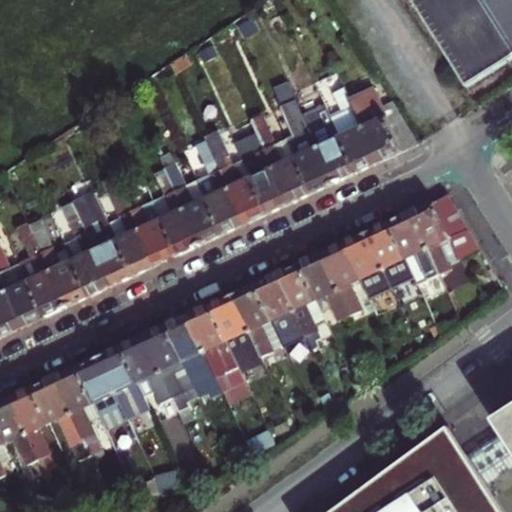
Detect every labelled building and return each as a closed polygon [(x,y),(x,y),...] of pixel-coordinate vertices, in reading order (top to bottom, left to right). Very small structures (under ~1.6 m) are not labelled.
[(511,0),(410,0),(471,94),(511,67),(511,0)] [(254,18),(240,26),(246,37),(260,29),(254,18)] [(377,143),(384,160),(399,153),(419,144),(391,102),(383,105),(375,87),(353,98),(367,127),(363,128),(371,146),(377,143)] [(293,125),(285,129),(314,192),(328,186),(340,181),(332,164),(327,166),(319,149),(322,147),(308,118),(295,90),(279,97),(293,125)] [(353,98),(330,108),(360,171),(371,166),(384,160),(377,143),(371,146),(363,128),(367,127),(353,98)] [(332,164),(340,181),(350,176),(360,171),(330,108),(308,118),(322,147),(319,149),(327,166),(332,164)] [(287,184),(295,201),(304,197),(314,192),(285,129),(264,140),(277,168),(274,169),(282,186),(287,184)] [(238,142),(241,150),(271,212),(285,206),(295,201),(287,184),(282,186),(274,169),(277,168),(264,140),(260,132),(238,142)] [(242,204),(250,221),(262,216),(271,212),(241,150),(219,160),(232,188),(230,189),(237,206),(242,204)] [(219,160),(197,170),(226,233),(239,227),(250,221),(242,204),(237,206),(230,189),(232,188),(219,160)] [(198,225),(205,242),(216,237),(226,233),(197,170),(174,181),(187,208),(184,210),(192,227),(198,225)] [(174,181),(152,190),(182,253),(196,246),(205,242),(198,225),(192,227),(184,210),(187,208),(174,181)] [(153,245),(160,263),(172,258),(182,253),(152,190),(129,201),(143,229),(140,230),(148,247),(153,245)] [(484,246),(450,195),(438,201),(418,211),(425,227),(420,229),(428,248),(432,246),(444,272),(455,267),(443,240),(456,234),(471,255),(484,246)] [(129,201),(106,210),(136,274),(147,269),(160,263),(153,245),(148,247),(140,230),(143,229),(129,201)] [(108,265),(116,283),(125,279),(136,274),(106,210),(85,220),(98,249),(96,250),(104,267),(108,265)] [(425,227),(418,211),(405,216),(392,223),(416,278),(419,283),(444,272),(432,246),(428,248),(420,229),(425,227)] [(85,220),(61,231),(91,294),(103,289),(116,283),(108,265),(104,267),(96,250),(98,249),(85,220)] [(416,278),(392,223),(383,227),(374,231),(381,248),(376,251),(383,268),(387,266),(396,286),(416,278)] [(31,245),(18,252),(47,314),(60,309),(72,303),(63,285),(58,288),(51,271),(54,269),(40,241),(35,229),(26,233),(31,245)] [(63,285),(72,303),(80,299),(91,294),(61,231),(40,241),(54,269),(51,271),(58,288),(63,285)] [(381,248),(374,231),(361,237),(348,243),(364,277),(373,297),(396,286),(387,266),(383,268),(376,251),(381,248)] [(364,277),(348,243),(338,247),(328,252),(336,269),(331,271),(339,289),(342,288),(354,314),(366,308),(355,282),(364,277)] [(19,305),(27,323),(37,319),(47,314),(18,252),(0,259),(0,272),(8,290),(6,291),(14,308),(19,305)] [(336,269),(328,252),(316,258),(303,264),(325,311),(335,307),(341,319),(354,314),(342,288),(339,289),(331,271),(336,269)] [(325,311),(303,264),(293,268),(284,272),(291,289),(286,292),(294,310),(297,308),(309,334),(321,329),(320,327),(330,323),(325,311)] [(0,272),(0,328),(3,335),(18,328),(27,323),(19,305),(14,308),(6,291),(8,290),(0,272)] [(291,289),(284,272),(271,278),(259,284),(286,345),(309,334),(297,308),(294,310),(286,292),(291,289)] [(286,345),(259,284),(247,289),(237,294),(245,311),(240,314),(247,331),(251,330),(262,356),(286,345)] [(245,311),(237,294),(223,300),(212,305),(240,366),(262,356),(251,330),(247,331),(240,314),(245,311)] [(240,366),(212,305),(203,309),(193,314),(200,332),(196,334),(204,352),(208,350),(219,376),(231,403),(253,395),(240,366)] [(200,332),(193,314),(181,319),(167,325),(195,386),(219,376),(208,350),(204,352),(196,334),(200,332)] [(437,324),(442,334),(452,327),(448,319),(437,324)] [(195,386),(167,325),(157,330),(147,334),(156,353),(151,355),(158,373),(162,371),(174,396),(195,386)] [(156,353),(147,334),(136,339),(122,345),(151,407),(174,396),(162,371),(158,373),(151,355),(156,353)] [(151,407),(122,345),(113,350),(102,355),(111,374),(106,376),(113,393),(117,392),(128,418),(151,407)] [(111,374),(102,355),(91,360),(78,366),(106,428),(128,418),(117,392),(113,393),(106,376),(111,374)] [(106,428),(78,366),(68,370),(58,375),(66,394),(62,396),(69,414),(73,412),(84,438),(106,428)] [(66,394),(58,375),(45,380),(33,386),(50,423),(60,418),(72,444),(84,438),(73,412),(69,414),(62,396),(66,394)] [(50,423),(33,386),(23,391),(13,395),(22,415),(18,417),(25,434),(29,432),(40,458),(51,453),(40,427),(50,423)] [(22,415),(13,395),(1,401),(0,401),(0,432),(5,444),(16,438),(28,464),(40,458),(29,432),(25,434),(18,417),(22,415)] [(468,458),(449,428),(422,448),(335,511),(503,511),(485,485),(511,467),(511,410),(496,421),(504,434),(487,445),(468,458)] [(247,439),(254,455),(275,443),(268,429),(247,439)] [(5,444),(0,432),(0,475),(16,469),(5,444)] [(155,478),(161,490),(185,482),(179,471),(155,478)]
